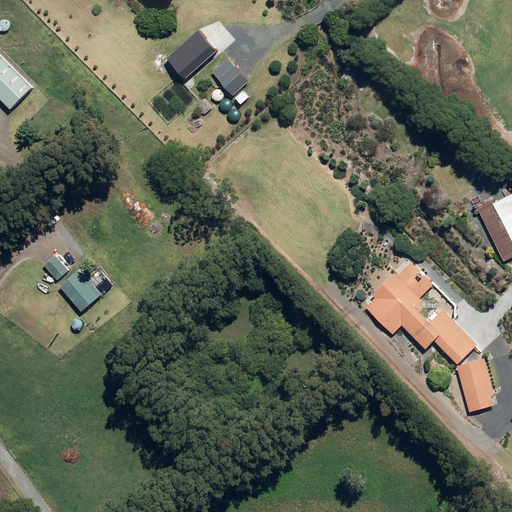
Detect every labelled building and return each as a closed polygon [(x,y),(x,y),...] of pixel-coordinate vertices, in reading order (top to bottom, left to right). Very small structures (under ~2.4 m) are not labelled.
[(33,87),(0,53),(0,95),(12,108),(33,87)] [(228,59),(214,72),(234,94),(248,81),(228,59)] [(494,200),(478,207),(506,261),(511,258),(511,194),(496,203),(494,200)] [(56,255),(45,265),(58,280),(69,271),(56,255)] [(479,342),(445,310),(434,320),(423,309),(422,294),(435,281),(414,261),(402,274),(398,271),(376,294),(379,296),(370,305),(396,330),(405,321),(429,344),(436,337),(461,360),(479,342)] [(81,269),(62,285),(84,311),(114,285),(107,277),(97,286),(81,269)] [(487,358),(461,365),(473,409),(496,403),(493,392),(496,391),(487,358)]
